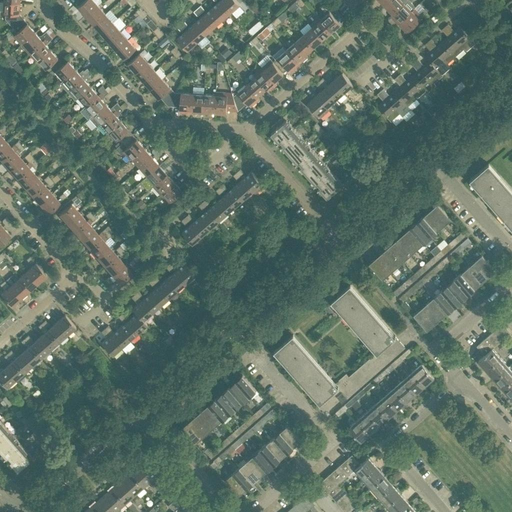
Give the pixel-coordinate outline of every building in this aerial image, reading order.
[(86,15),(98,5),(94,0),(85,0),(79,6),(86,15)] [(223,19),(231,12),(220,0),(212,7),(223,19)] [(220,0),(231,12),(240,4),(236,0),(220,0)] [(390,0),(385,5),(393,13),(406,0),(390,0)] [(406,0),(393,13),(390,16),(398,24),(412,11),(412,10),(414,8),(416,7),(411,2),(412,0),(406,0)] [(13,27),(24,18),(20,14),(21,2),(4,1),(3,13),(6,13),(6,19),(13,27)] [(94,24),(106,13),(98,5),(86,15),(94,24)] [(214,27),(223,19),(212,7),(203,15),(214,27)] [(412,11),(398,24),(406,33),(409,30),(421,19),(423,17),(424,16),(428,12),(425,9),(424,10),(421,13),(420,14),(414,8),(412,10),(412,11)] [(144,10),(139,14),(147,23),(151,19),(147,14),(144,10)] [(331,31),(341,23),(330,11),(321,19),(331,31)] [(102,32),(114,22),(106,13),(94,24),(102,32)] [(205,34),(214,27),(203,15),(195,22),(205,34)] [(331,31),(321,19),(319,17),(311,24),(313,27),(323,39),(331,31)] [(21,45),(36,32),(24,18),(13,27),(17,32),(13,36),(21,45)] [(147,23),(151,28),(156,24),(151,19),(147,23)] [(109,41),(121,30),(114,22),(102,32),(109,41)] [(197,42),(205,34),(195,22),(186,30),(197,42)] [(253,25),(247,30),(251,35),(257,30),(253,25)] [(460,25),(451,33),(465,48),(467,51),(475,43),(460,25)] [(271,32),(266,27),(258,35),(262,40),(271,32)] [(315,46),(323,39),(313,27),(304,34),(315,46)] [(117,50),(129,39),(121,30),(109,41),(117,50)] [(188,50),(197,42),(186,30),(177,38),(188,50)] [(28,53),(43,40),(36,32),(21,45),(28,53)] [(443,41),(456,56),(465,48),(451,33),(443,41)] [(39,60),(51,49),(46,44),(53,38),(50,34),(45,38),(43,40),(28,53),(36,62),(38,59),(39,60)] [(306,54),(315,46),(304,34),(295,42),(306,54)] [(259,48),(263,45),(255,36),(251,40),(259,48)] [(162,48),(170,41),(166,38),(159,44),(162,48)] [(124,58),(136,48),(129,39),(117,50),(124,58)] [(448,63),(456,56),(443,41),(434,48),(448,63)] [(299,64),(308,56),(306,54),(295,42),(287,49),(297,61),(299,64)] [(442,75),(443,74),(451,67),(448,63),(434,48),(425,56),(429,61),(430,60),(439,71),(442,75)] [(54,68),(61,61),(51,49),(39,60),(47,68),(51,64),(54,68)] [(287,49),(273,61),(282,72),(287,68),(290,71),(299,64),(297,61),(287,49)] [(136,72),(148,61),(140,53),(128,63),(136,72)] [(7,58),(12,63),(16,60),(11,54),(7,58)] [(271,59),(262,67),(275,81),(284,73),(282,72),(273,61),(271,59)] [(76,69),(68,60),(64,64),(61,61),(54,68),(64,79),(76,69)] [(424,65),(421,68),(434,83),(443,75),(443,74),(442,75),(439,71),(430,60),(429,61),(424,65)] [(144,80),(156,70),(148,61),(136,72),(144,80)] [(20,74),(22,72),(24,70),(17,63),(14,66),(13,66),(15,68),(20,74)] [(262,67),(253,74),(256,76),(266,88),(268,91),(277,83),(275,81),(262,67)] [(64,79),(60,83),(68,91),(91,71),(87,68),(81,74),(76,69),(64,79)] [(427,93),(436,85),(434,83),(421,68),(412,75),(426,90),(425,91),(427,93)] [(474,69),(470,72),(474,77),(478,73),(474,69)] [(151,89),(163,79),(156,70),(144,80),(151,89)] [(76,100),(79,97),(91,86),(87,81),(94,75),(91,71),(68,91),(76,100)] [(345,92),(353,84),(343,72),(334,80),(345,92)] [(404,82),(417,98),(425,91),(426,90),(412,75),(404,82)] [(258,96),(266,88),(256,76),(247,84),(258,96)] [(165,101),(175,92),(163,79),(151,89),(159,98),(161,97),(165,101)] [(336,100),(345,92),(334,80),(325,88),(336,100)] [(462,80),(454,87),(458,91),(466,84),(465,83),(463,81),(462,80)] [(395,90),(408,106),(417,98),(404,82),(395,90)] [(258,96),(247,84),(236,94),(234,91),(232,93),(236,104),(238,110),(247,102),(251,106),(260,98),(258,96)] [(43,95),(49,91),(45,86),(39,90),(43,95)] [(87,105),(99,95),(99,94),(96,90),(95,90),(91,86),(79,97),(86,104),(86,105),(87,105)] [(203,110),(204,104),(205,94),(204,94),(204,89),(193,88),(193,93),(192,109),(203,110)] [(329,110),(330,110),(327,107),(336,100),(325,88),(317,95),(329,110)] [(95,114),(107,103),(102,98),(109,92),(106,89),(101,93),(99,95),(87,105),(86,105),(84,107),(92,116),(94,114),(95,114)] [(411,108),(408,106),(395,90),(387,98),(400,113),(403,116),(411,108)] [(232,93),(232,92),(216,91),(216,95),(215,104),(215,111),(227,111),(227,109),(238,110),(236,104),(232,93)] [(192,109),(192,104),(193,93),(175,92),(165,101),(168,106),(180,106),(180,108),(192,109)] [(52,96),(49,93),(43,98),(46,101),(52,96)] [(311,100),(306,93),(302,96),(318,115),(321,117),(329,110),(317,95),(311,100)] [(215,111),(215,104),(216,95),(205,94),(204,104),(203,110),(215,111)] [(391,121),(400,113),(387,98),(378,106),(391,121)] [(102,123),(121,106),(118,102),(111,108),(107,103),(95,114),(101,122),(102,123)] [(289,153),(305,139),(287,119),(302,105),(299,102),(269,128),(272,132),(271,132),(289,153)] [(110,131),(122,121),(117,115),(124,109),(121,106),(102,123),(101,122),(99,124),(106,133),(109,131),(110,131)] [(427,110),(423,114),(428,119),(432,115),(427,110)] [(122,121),(110,131),(117,140),(119,139),(120,140),(115,145),(117,147),(118,147),(118,148),(134,134),(122,121)] [(320,133),(324,130),(317,122),(313,125),(320,133)] [(73,134),(78,139),(81,135),(77,130),(73,134)] [(133,158),(145,148),(134,134),(118,148),(117,149),(122,155),(124,153),(130,160),(133,158)] [(0,156),(11,147),(11,146),(3,138),(0,140),(0,156)] [(310,177),(326,163),(305,139),(289,153),(310,177)] [(0,157),(7,166),(19,156),(17,153),(24,147),(18,141),(11,146),(11,147),(0,156),(0,157)] [(339,154),(342,152),(335,143),(332,146),(339,154)] [(141,167),(153,156),(145,148),(133,158),(141,167)] [(15,175),(27,165),(26,164),(19,156),(7,166),(15,175)] [(149,176),(161,165),(153,156),(141,167),(148,175),(149,176)] [(164,169),(161,165),(149,176),(141,182),(149,190),(153,186),(175,168),(171,163),(164,169)] [(343,183),(326,163),(310,177),(328,197),(329,195),(332,199),(362,173),(359,170),(358,170),(352,175),(343,183)] [(500,180),(488,166),(490,164),(489,163),(470,180),(471,181),(473,179),(479,185),(480,184),(487,192),(500,180)] [(15,175),(24,185),(36,174),(29,167),(27,165),(15,175)] [(354,166),(349,171),(352,175),(358,170),(354,166)] [(110,167),(106,170),(111,175),(115,172),(110,167)] [(161,195),(176,182),(171,176),(177,170),(175,168),(153,186),(161,195)] [(256,193),(264,186),(262,183),(252,171),(243,179),(253,191),(256,193)] [(32,194),(44,183),(36,174),(24,185),(32,194)] [(49,186),(54,182),(50,178),(46,181),(49,186)] [(245,198),(253,191),(243,179),(234,186),(245,198)] [(499,208),(511,196),(511,193),(500,180),(487,192),(491,196),(490,197),(499,208)] [(169,203),(190,185),(187,181),(180,187),(176,182),(161,195),(169,203)] [(40,203),(52,192),(44,183),(32,194),(40,203)] [(236,206),(245,198),(234,186),(226,194),(236,206)] [(48,212),(60,202),(52,192),(40,203),(48,212)] [(227,213),(236,206),(226,194),(217,201),(227,213)] [(511,196),(499,208),(501,211),(502,210),(511,220),(511,196)] [(142,209),(147,204),(142,199),(137,203),(142,209)] [(219,221),(227,213),(217,201),(208,209),(219,221)] [(67,222),(79,212),(71,203),(59,213),(67,222)] [(445,225),(451,219),(438,203),(431,209),(445,225)] [(210,228),(219,221),(208,209),(200,216),(210,228)] [(438,231),(445,225),(431,209),(424,215),(438,231)] [(87,220),(86,220),(79,212),(67,222),(75,231),(87,220)] [(82,239),(94,229),(89,224),(96,218),(93,214),(88,218),(86,220),(87,220),(75,231),(82,239)] [(431,237),(438,231),(424,215),(417,221),(431,237)] [(202,236),(210,228),(200,216),(191,224),(202,236)] [(424,243),(431,237),(417,221),(411,227),(424,243)] [(193,244),(202,236),(191,224),(182,232),(193,244)] [(108,232),(111,229),(107,225),(98,233),(94,229),(82,239),(90,248),(108,232)] [(0,244),(11,235),(3,226),(0,228),(0,244)] [(417,249),(424,243),(411,227),(404,233),(417,249)] [(459,241),(466,235),(462,231),(455,237),(459,241)] [(108,232),(90,248),(97,257),(109,246),(105,241),(111,235),(108,232)] [(411,254),(417,249),(404,233),(397,239),(411,254)] [(452,247),(459,241),(455,237),(449,243),(452,247)] [(464,248),(471,242),(468,238),(461,244),(464,248)] [(404,260),(411,254),(397,239),(390,245),(404,260)] [(445,253),(452,247),(449,243),(442,249),(445,253)] [(458,253),(464,248),(461,244),(454,249),(458,253)] [(397,266),(404,260),(390,245),(383,251),(397,266)] [(105,265),(117,255),(109,246),(97,257),(105,265)] [(439,259),(445,253),(442,249),(435,255),(439,259)] [(451,259),(458,253),(454,249),(447,255),(451,259)] [(390,272),(397,266),(383,251),(377,257),(390,272)] [(489,276),(496,270),(482,254),(475,260),(489,276)] [(112,274),(124,263),(117,255),(105,265),(112,274)] [(432,265),(439,259),(435,255),(428,261),(432,265)] [(444,265),(451,259),(447,255),(440,261),(444,265)] [(383,279),(390,272),(377,257),(369,263),(383,279)] [(482,282),(489,276),(475,260),(469,266),(482,282)] [(425,271),(432,265),(428,261),(422,267),(425,271)] [(437,271),(444,265),(440,261),(434,267),(437,271)] [(38,283),(47,275),(36,263),(27,271),(38,283)] [(120,283),(132,272),(124,263),(112,274),(120,283)] [(185,282),(194,275),(184,263),(175,270),(185,282)] [(475,288),(482,282),(469,266),(462,272),(475,288)] [(418,277),(424,272),(425,271),(422,267),(415,273),(418,277)] [(431,277),(437,271),(434,267),(427,273),(431,277)] [(177,290),(185,282),(175,270),(166,278),(177,290)] [(29,290),(38,283),(27,271),(19,278),(29,290)] [(469,294),(475,288),(462,272),(455,278),(469,294)] [(411,283),(418,277),(415,273),(408,279),(411,283)] [(423,283),(424,283),(431,277),(427,273),(420,279),(423,283)] [(20,298),(29,290),(19,278),(10,286),(20,298)] [(168,297),(177,290),(166,278),(158,285),(168,297)] [(462,300),(469,294),(455,278),(448,284),(462,300)] [(404,289),(411,283),(408,279),(401,285),(404,289)] [(417,289),(423,283),(420,279),(413,285),(417,289)] [(362,301),(350,287),(352,285),(351,284),(332,301),(333,301),(335,300),(340,306),(341,305),(349,313),(362,301)] [(455,305),(456,304),(462,300),(448,284),(441,290),(455,305)] [(160,305),(160,304),(168,297),(158,285),(149,293),(160,305)] [(397,295),(404,289),(401,285),(393,291),(397,295)] [(410,295),(417,289),(413,285),(406,291),(410,295)] [(12,306),(13,304),(20,298),(10,286),(1,293),(12,306)] [(448,311),(455,305),(441,290),(434,296),(448,311)] [(402,301),(410,295),(406,291),(399,297),(402,301)] [(151,312),(160,305),(149,293),(141,300),(151,312)] [(441,317),(448,311),(434,296),(428,301),(441,317)] [(146,324),(147,324),(143,320),(151,312),(141,300),(132,308),(146,324)] [(360,329),(375,316),(362,301),(349,313),(352,317),(351,318),(360,329)] [(434,323),(441,317),(428,301),(421,308),(434,323)] [(138,332),(146,324),(132,308),(131,308),(135,313),(127,320),(138,332)] [(427,330),(434,323),(421,308),(413,314),(427,330)] [(62,339),(76,326),(65,314),(51,327),(62,339)] [(388,331),(375,316),(360,329),(363,332),(364,331),(375,343),(373,344),(379,350),(376,352),(377,352),(374,355),(349,376),(346,373),(335,382),(333,379),(331,381),(318,366),(303,378),(306,381),(307,380),(318,393),(316,394),(322,400),(319,402),(320,402),(339,386),(342,391),(337,395),(342,402),(348,397),(406,347),(405,347),(398,353),(389,343),(396,336),(396,335),(395,336),(390,330),(388,331)] [(129,339),(138,332),(127,320),(119,327),(129,339)] [(508,338),(511,336),(510,333),(511,332),(503,323),(477,346),(485,355),(492,348),(493,348),(506,336),(508,338)] [(48,351),(62,339),(51,327),(37,339),(48,351)] [(121,347),(129,339),(119,327),(110,335),(121,347)] [(305,351),(293,336),(295,334),(294,333),(275,350),(276,351),(278,349),(283,355),(284,354),(291,362),(305,351)] [(34,363),(48,351),(37,339),(34,342),(28,335),(24,338),(28,343),(30,345),(24,351),(34,363)] [(112,355),(121,347),(110,335),(101,343),(112,355)] [(403,359),(412,351),(409,348),(400,356),(403,359)] [(501,357),(493,348),(492,348),(485,355),(479,360),(487,369),(501,357)] [(20,375),(34,363),(24,351),(10,363),(20,375)] [(303,378),(318,366),(305,351),(291,362),(295,367),(294,368),(303,378)] [(394,367),(403,359),(400,356),(391,364),(394,367)] [(495,379),(509,367),(501,357),(487,369),(495,379)] [(0,379),(6,387),(20,375),(10,363),(0,371),(0,379)] [(425,385),(434,377),(422,363),(413,371),(425,385)] [(385,375),(394,367),(391,364),(382,372),(385,375)] [(511,370),(509,367),(495,379),(503,388),(511,379),(511,370)] [(416,393),(424,386),(425,385),(413,371),(404,379),(416,393)] [(375,383),(385,375),(382,372),(372,380),(375,383)] [(51,376),(56,381),(60,378),(55,373),(51,376)] [(249,396),(257,390),(243,374),(236,380),(249,396)] [(407,401),(416,393),(404,379),(395,387),(407,401)] [(511,397),(511,395),(511,379),(503,388),(511,397)] [(242,402),(249,396),(236,380),(229,387),(242,402)] [(366,391),(375,383),(372,380),(363,388),(366,391)] [(236,408),(242,402),(229,387),(222,392),(236,408)] [(398,409),(407,401),(395,387),(386,395),(398,409)] [(357,399),(366,391),(363,388),(354,396),(357,399)] [(229,414),(236,408),(222,392),(215,398),(229,414)] [(9,406),(12,403),(5,395),(2,398),(9,406)] [(389,417),(398,409),(386,395),(377,403),(389,417)] [(348,408),(357,399),(354,396),(345,404),(348,408)] [(222,420),(229,414),(215,398),(208,404),(222,420)] [(264,412),(271,406),(268,402),(260,408),(264,412)] [(380,425),(389,417),(377,403),(368,411),(380,425)] [(216,426),(222,420),(208,404),(202,410),(216,426)] [(339,416),(348,408),(345,404),(336,412),(339,416)] [(257,419),(264,412),(260,408),(253,415),(257,419)] [(270,419),(277,413),(273,408),(266,415),(270,419)] [(209,432),(216,426),(202,410),(195,416),(209,432)] [(371,433),(380,425),(368,411),(358,419),(371,433)] [(250,424),(257,419),(253,415),(247,420),(250,424)] [(263,425),(270,419),(266,415),(259,421),(263,425)] [(28,427),(31,424),(24,416),(21,419),(28,427)] [(202,438),(209,432),(195,416),(188,422),(202,438)] [(0,448),(14,436),(0,419),(0,448)] [(361,441),(371,433),(358,419),(349,427),(361,441)] [(244,430),(250,424),(247,420),(240,426),(244,430)] [(256,431),(263,425),(259,421),(252,427),(256,431)] [(195,444),(202,438),(188,422),(181,428),(195,444)] [(294,447),(301,441),(288,425),(281,431),(294,447)] [(237,436),(244,430),(240,426),(233,432),(237,436)] [(249,437),(256,431),(252,427),(246,433),(249,437)] [(287,453),(294,447),(281,431),(274,437),(287,453)] [(230,442),(237,436),(233,432),(227,438),(230,442)] [(242,443),(249,437),(246,433),(239,439),(242,443)] [(32,456),(14,436),(0,448),(0,450),(20,473),(34,461),(34,460),(50,446),(42,436),(38,440),(43,446),(32,456)] [(281,459),(287,453),(274,437),(267,443),(281,459)] [(223,448),(230,442),(227,438),(219,444),(223,448)] [(236,448),(242,443),(239,439),(232,444),(236,448)] [(274,465),(281,459),(267,443),(260,449),(274,465)] [(216,454),(223,448),(219,444),(213,450),(216,454)] [(229,455),(236,448),(232,444),(225,451),(229,455)] [(267,471),(274,465),(260,449),(253,455),(267,471)] [(212,458),(216,454),(213,450),(208,454),(212,458)] [(222,461),(229,455),(225,451),(218,456),(222,461)] [(329,492),(340,483),(355,469),(361,464),(352,454),(315,487),(323,497),(327,494),(329,492)] [(261,476),(267,471),(253,455),(247,461),(261,476)] [(152,480),(161,472),(148,456),(138,465),(152,480)] [(217,465),(222,461),(218,456),(214,460),(217,465)] [(364,478),(377,466),(369,457),(361,464),(355,469),(364,478)] [(254,483),(261,476),(247,461),(240,467),(254,483)] [(143,488),(152,480),(138,465),(129,473),(143,488)] [(371,487),(385,475),(377,466),(364,478),(371,487)] [(247,489),(254,483),(240,467),(233,473),(247,489)] [(134,496),(143,488),(129,473),(120,481),(134,496)] [(240,495),(247,489),(233,473),(226,479),(240,495)] [(380,496),(393,484),(385,475),(371,487),(380,496)] [(125,504),(134,496),(120,481),(111,489),(125,504)] [(333,497),(344,488),(340,483),(329,492),(333,497)] [(387,505),(401,493),(393,484),(380,496),(387,505)] [(337,502),(348,492),(344,488),(333,497),(337,502)] [(116,511),(125,504),(111,489),(102,497),(116,511)] [(341,506),(352,497),(348,492),(337,502),(341,506)] [(393,511),(398,511),(409,502),(401,493),(387,505),(393,511)] [(305,511),(311,508),(314,505),(315,504),(307,494),(286,511),(305,511)] [(99,511),(115,511),(116,511),(102,497),(93,504),(99,511)] [(345,511),(356,501),(352,497),(341,506),(345,511)] [(179,511),(196,511),(187,501),(177,509),(179,511)] [(345,511),(353,511),(360,506),(356,501),(345,511)] [(416,511),(417,511),(409,502),(398,511),(416,511)]
